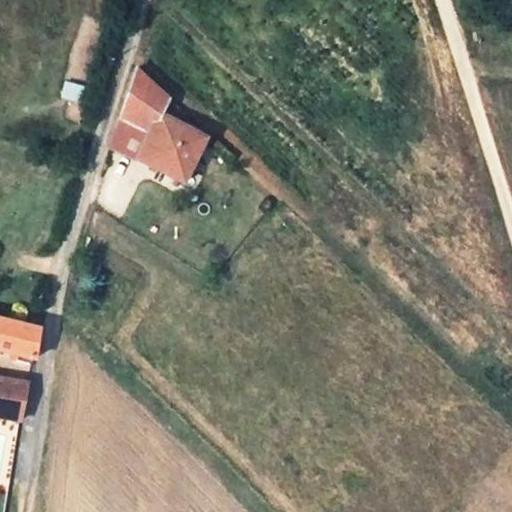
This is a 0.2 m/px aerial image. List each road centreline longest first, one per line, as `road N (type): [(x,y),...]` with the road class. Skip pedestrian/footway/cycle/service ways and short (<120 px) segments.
road 1 (unclassified): [(26,509),(68,237),(135,0)]
road 2 (unclassified): [(441,0),(511,232)]
